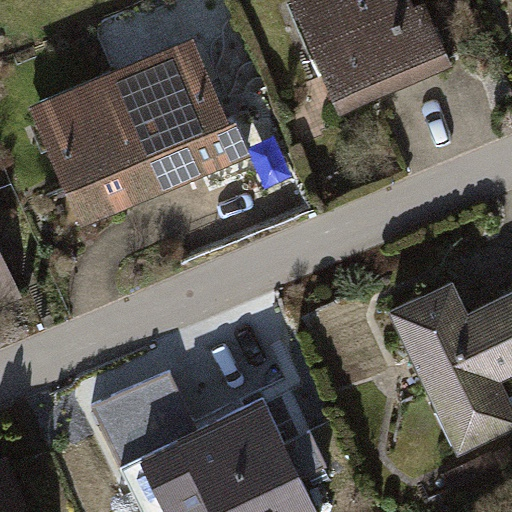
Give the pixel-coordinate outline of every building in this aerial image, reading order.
[(294,0),(339,109),(453,62),(427,0),(294,0)] [(80,221),(247,149),(193,25),(26,97),(80,221)] [(0,309),(26,298),(1,236),(0,236),(0,309)] [(511,402),(500,378),(511,372),(511,282),(466,304),(451,272),(387,303),(457,452),(511,426),(511,402)] [(214,511),(317,511),(259,391),(175,431),(214,511)] [(0,511),(35,511),(10,448),(0,451),(0,511)]
